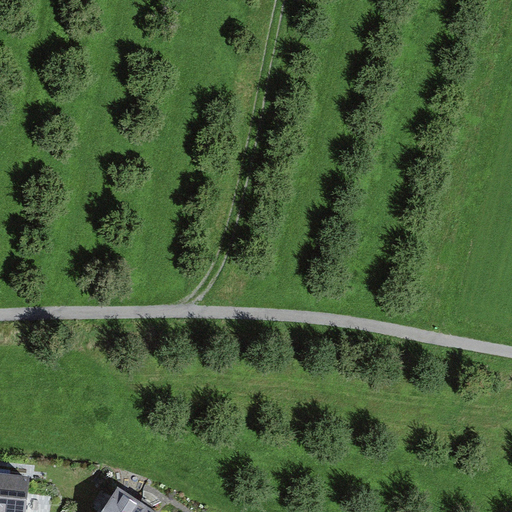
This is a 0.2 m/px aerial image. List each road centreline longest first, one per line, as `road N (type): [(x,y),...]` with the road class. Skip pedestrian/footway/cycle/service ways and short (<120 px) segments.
road 1 (track): [(0,322),(154,310),(373,324),(511,351)]
road 2 (track): [(154,310),(211,286),(285,0)]
